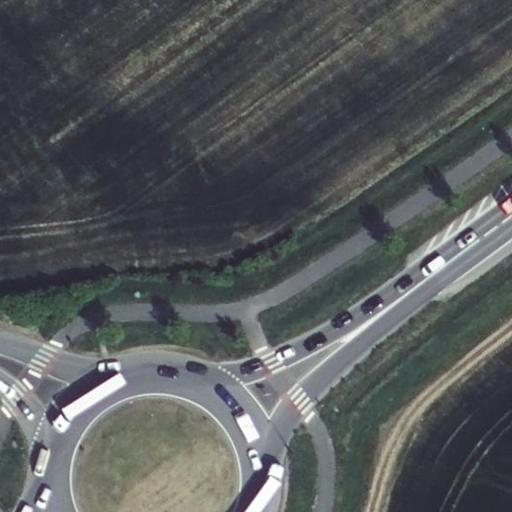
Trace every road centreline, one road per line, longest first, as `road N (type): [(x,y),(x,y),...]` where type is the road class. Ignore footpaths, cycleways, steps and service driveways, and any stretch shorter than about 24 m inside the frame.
road 1 (primary): [(260,492),(278,436),(310,391),(509,219)]
road 2 (primary): [(509,219),(291,354),(239,375),(179,376)]
road 3 (track): [(375,511),(404,419),(511,329)]
road 4 (primary): [(260,492),(257,450),(245,424),(217,393),(179,376)]
road 5 (unclassified): [(137,375),(80,370),(0,341)]
road 6 (primary): [(137,375),(78,406),(52,453)]
